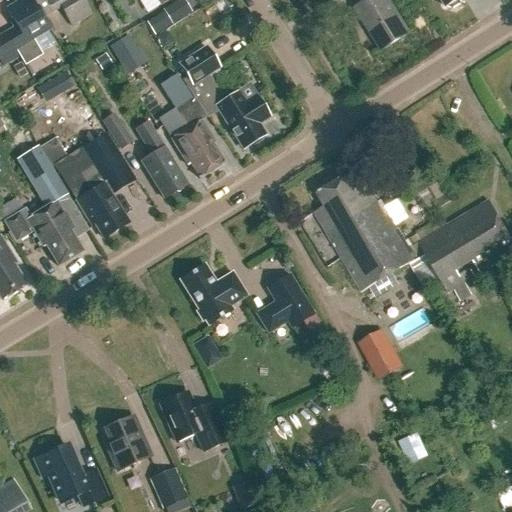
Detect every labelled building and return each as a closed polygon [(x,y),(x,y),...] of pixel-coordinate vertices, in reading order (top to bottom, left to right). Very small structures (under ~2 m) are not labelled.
[(6,34),(19,57),(24,64),(41,54),(33,41),(50,31),(43,19),(32,0),(24,0),(6,11),(16,28),(6,34)] [(32,0),(43,19),(60,9),(71,27),(92,15),(83,0),(64,0),(63,0),(32,0)] [(183,0),(179,0),(163,11),(172,25),(191,13),(183,0)] [(373,53),(374,54),(423,23),(422,22),(407,32),(387,0),(366,0),(370,5),(351,17),(351,18),(352,19),(358,15),(379,49),(373,53)] [(440,0),(446,9),(447,9),(452,10),(452,11),(461,5),(462,0),(461,0),(440,0)] [(167,33),(157,40),(163,50),(169,46),(171,40),(167,33)] [(0,62),(3,67),(19,57),(6,34),(0,37),(0,62)] [(110,48),(118,62),(136,51),(127,37),(110,48)] [(199,46),(171,62),(185,84),(212,67),(199,46)] [(112,65),(105,55),(95,61),(102,72),(112,65)] [(27,75),(20,64),(13,68),(19,79),(27,75)] [(66,73),(51,81),(59,95),(74,87),(66,73)] [(208,75),(186,89),(208,120),(218,113),(225,122),(223,124),(230,136),(232,135),(243,150),(253,144),(254,146),(262,141),(261,139),(265,136),(258,126),(269,119),(255,97),(254,98),(256,101),(247,108),(238,93),(225,101),(208,75)] [(177,76),(160,86),(175,111),(187,131),(171,141),(187,168),(190,166),(199,180),(224,165),(212,147),(215,145),(202,124),(207,120),(193,100),(192,101),(177,76)] [(114,115),(101,123),(120,151),(132,143),(114,115)] [(135,130),(142,142),(152,157),(141,164),(164,200),(187,186),(163,149),(163,150),(154,135),(147,123),(135,130)] [(106,134),(54,166),(76,201),(92,227),(95,226),(104,240),(128,225),(110,196),(135,181),(106,134)] [(79,216),(38,148),(36,149),(17,161),(46,209),(29,219),(24,212),(5,224),(16,242),(33,232),(43,248),(45,247),(58,267),(82,253),(70,233),(72,231),(67,223),(79,216)] [(325,208),(315,214),(363,294),(427,256),(448,295),(454,291),(458,298),(461,303),(472,296),(469,292),(465,285),(504,261),(511,272),(511,271),(511,241),(489,202),(410,250),(381,203),(378,205),(365,184),(361,186),(354,173),(317,195),(325,208)] [(436,179),(416,190),(429,215),(450,204),(436,179)] [(12,257),(0,238),(0,299),(2,302),(26,287),(13,265),(12,257)] [(196,308),(198,311),(208,327),(233,312),(231,308),(247,298),(239,285),(233,274),(216,285),(204,266),(180,281),(191,299),(189,301),(193,309),(196,308)] [(312,314),(289,277),(268,291),(276,304),(258,316),(268,333),(287,321),(291,327),(312,314)] [(378,334),(357,345),(375,378),(396,366),(378,334)] [(209,360),(222,356),(215,337),(203,341),(209,360)] [(199,420),(188,394),(160,406),(176,444),(195,435),(203,454),(227,443),(214,413),(199,420)] [(151,458),(133,418),(104,430),(110,443),(105,445),(117,473),(151,458)] [(82,477),(70,449),(57,455),(55,451),(34,461),(42,480),(47,478),(58,502),(74,495),(76,498),(78,497),(82,508),(107,498),(95,471),(82,477)] [(175,468),(149,479),(163,510),(164,509),(165,511),(185,511),(191,510),(186,499),(188,499),(175,468)] [(241,494),(235,497),(241,511),(262,503),(252,480),(238,486),(241,494)] [(0,511),(28,511),(30,511),(12,481),(0,487),(0,511)]
